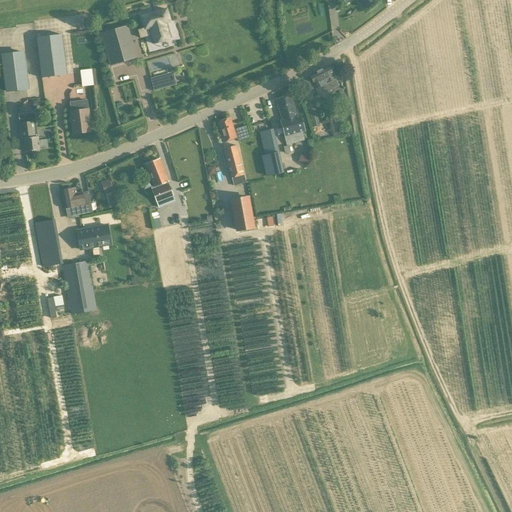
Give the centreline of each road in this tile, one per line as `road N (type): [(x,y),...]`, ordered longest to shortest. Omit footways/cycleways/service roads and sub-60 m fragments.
road 1 (residential): [(0,182),(110,157),(304,72),(409,0)]
road 2 (unknown): [(340,50),(383,237),(458,431)]
